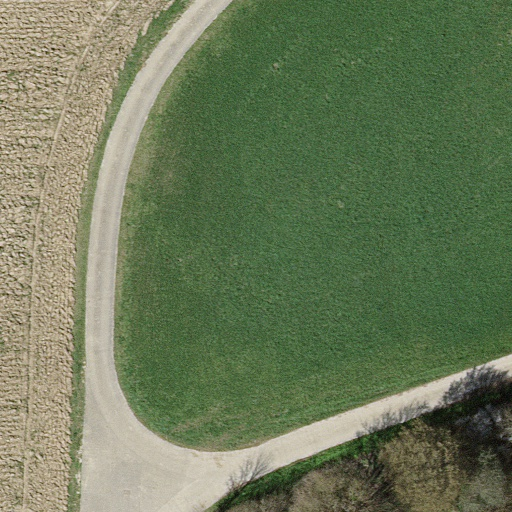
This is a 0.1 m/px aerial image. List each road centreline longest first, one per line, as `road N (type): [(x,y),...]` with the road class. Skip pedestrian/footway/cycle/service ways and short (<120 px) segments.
road 1 (track): [(216,0),(172,45),(128,130),(96,258),(98,511)]
road 2 (track): [(98,501),(232,468),(511,372)]
